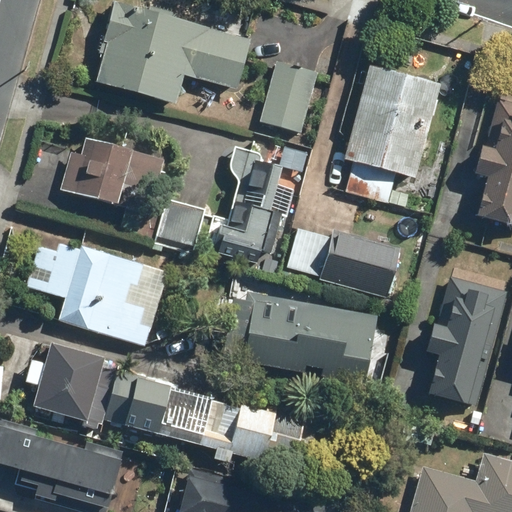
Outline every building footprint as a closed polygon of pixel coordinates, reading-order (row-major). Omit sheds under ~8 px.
[(86,71),(167,92),(172,72),(238,89),(253,31),(144,3),(138,27),(101,17),(86,71)] [(315,68),(277,60),(263,122),(301,130),(315,68)] [(437,84),(366,64),(341,152),(412,172),(437,84)] [(511,95),(497,92),(465,207),(511,220),(511,95)] [(166,159),(75,131),(58,186),(149,213),(166,159)] [(270,151),(248,144),(227,211),(164,192),(150,237),(189,249),(194,234),(239,248),(270,151)] [(152,222),(124,216),(120,232),(148,238),(152,222)] [(396,244),(293,219),(282,265),(385,290),(396,244)] [(136,256),(34,233),(23,284),(61,293),(55,321),(139,339),(151,286),(131,281),(136,256)] [(504,287),(442,270),(411,382),(473,399),(504,287)] [(367,310),(235,286),(223,356),(355,379),(367,310)] [(113,359),(35,337),(16,405),(93,427),(98,408),(273,457),(283,424),(109,374),(113,359)] [(101,511),(114,458),(0,432),(0,488),(101,511)] [(511,511),(511,446),(473,436),(464,471),(413,459),(400,511),(511,511)] [(293,511),(294,508),(169,473),(158,511),(293,511)]
